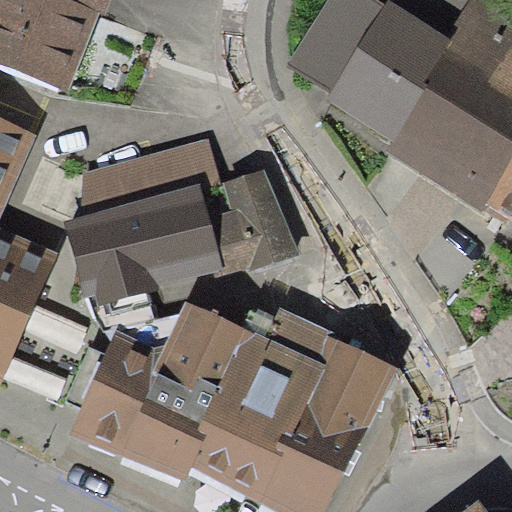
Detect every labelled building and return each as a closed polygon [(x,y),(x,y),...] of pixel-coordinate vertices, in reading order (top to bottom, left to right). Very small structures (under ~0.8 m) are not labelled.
[(0,0),(0,65),(68,91),(102,13),(106,14),(111,0),(0,0)] [(386,0),(385,4),(378,0),(326,0),(287,63),(330,91),(325,99),(393,141),(428,85),(424,82),(451,40),(388,0),(386,0)] [(511,7),(500,0),(468,0),(454,23),(460,27),(451,40),(424,82),(428,85),(393,141),(386,151),(479,209),(511,156),(511,7)] [(0,218),(36,135),(0,119),(0,382),(1,383),(58,251),(0,226),(0,218)] [(84,172),(80,219),(199,183),(201,190),(221,184),(208,138),(84,172)] [(511,220),(511,156),(479,209),(505,225),(509,218),(511,220)] [(80,219),(64,224),(86,297),(96,294),(100,306),(148,292),(147,291),(214,270),(216,277),(247,267),(248,271),(297,256),(266,169),(224,183),(233,210),(210,218),(201,190),(199,183),(80,219)] [(224,183),(221,184),(201,190),(210,218),(233,210),(224,183)] [(278,511),(324,511),(397,366),(335,337),(338,333),(280,306),(266,337),(186,301),(164,345),(154,348),(117,329),(69,433),(185,480),(193,467),(278,511)] [(489,511),(480,500),(464,511),(489,511)]
